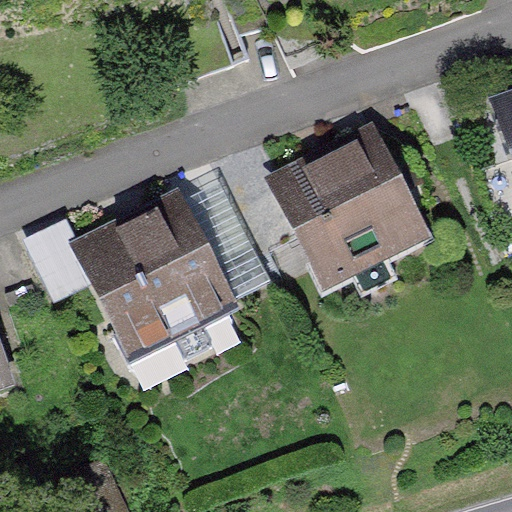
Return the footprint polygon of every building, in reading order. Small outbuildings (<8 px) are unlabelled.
[(511,96),(494,104),(511,146),(511,96)] [(380,139),(267,206),(321,297),(434,230),(380,139)] [(211,207),(102,267),(159,369),(268,310),(211,207)] [(0,312),(0,398),(28,388),(0,312)] [(135,511),(111,461),(63,484),(76,511),(135,511)]
